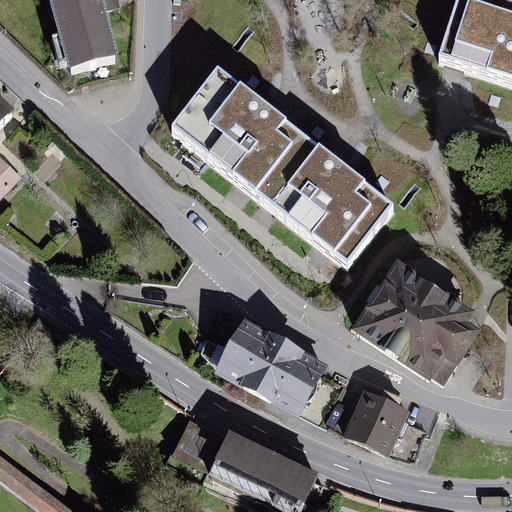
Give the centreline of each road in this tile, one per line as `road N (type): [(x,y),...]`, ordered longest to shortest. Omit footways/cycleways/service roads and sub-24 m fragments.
road 1 (tertiary): [(511,497),(416,491),(309,454),(52,298)]
road 2 (residential): [(237,283),(323,350),(445,405),(511,423)]
road 3 (residential): [(237,283),(217,304),(80,289),(52,298)]
road 4 (residential): [(108,155),(237,283)]
road 5 (residential): [(159,0),(154,103),(108,155)]
road 6 (residential): [(0,55),(108,155)]
